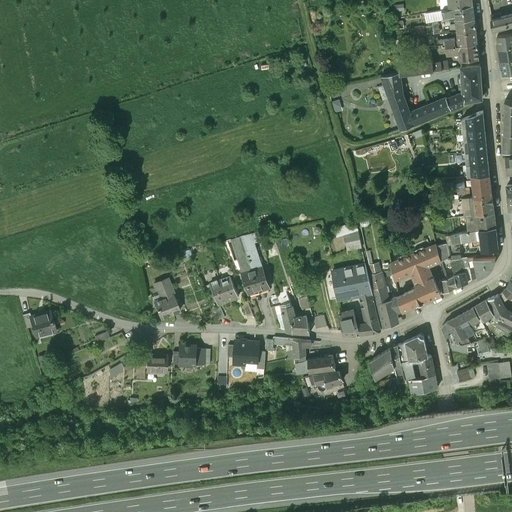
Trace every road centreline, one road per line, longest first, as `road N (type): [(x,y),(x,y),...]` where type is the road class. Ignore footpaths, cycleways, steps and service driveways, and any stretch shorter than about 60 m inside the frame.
road 1 (motorway): [(511,426),(0,496)]
road 2 (motorway): [(148,511),(511,464)]
road 3 (residential): [(355,344),(132,328),(50,296),(15,292)]
road 4 (residential): [(479,0),(504,217)]
road 5 (residential): [(467,511),(429,316)]
road 6 (residential): [(504,217),(504,269),(429,316)]
